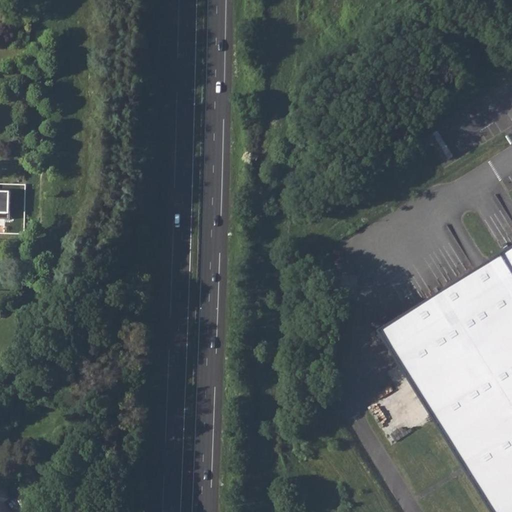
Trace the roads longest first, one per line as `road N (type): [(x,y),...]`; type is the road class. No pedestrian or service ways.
road 1 (track): [(284,0),(284,42),(262,119),(250,511)]
road 2 (motorway): [(201,511),(217,0)]
road 3 (motorway): [(187,0),(171,511)]
